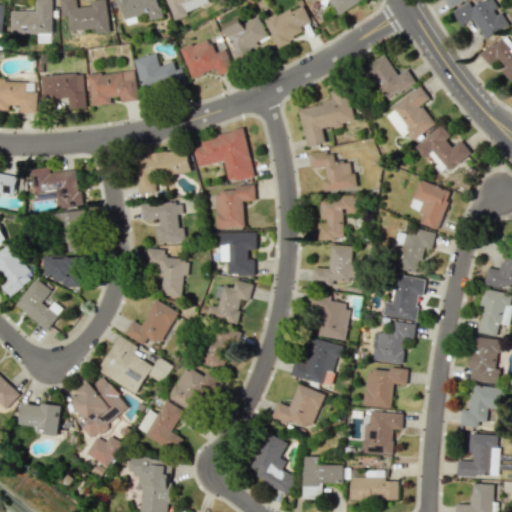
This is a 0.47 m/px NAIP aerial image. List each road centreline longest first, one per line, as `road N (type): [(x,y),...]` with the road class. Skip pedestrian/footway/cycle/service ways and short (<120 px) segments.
road 1 (residential): [(263,93),(285,175),(286,268),(253,391),(207,471),(257,511)]
road 2 (residential): [(0,144),(107,139),(231,105),(307,70),(407,6)]
road 3 (residential): [(500,195),(474,215),(450,301),(426,511)]
road 4 (residential): [(0,324),(23,346),(51,356),(75,351),(101,324),(121,261),(107,139)]
road 5 (tertiary): [(403,0),(482,110)]
